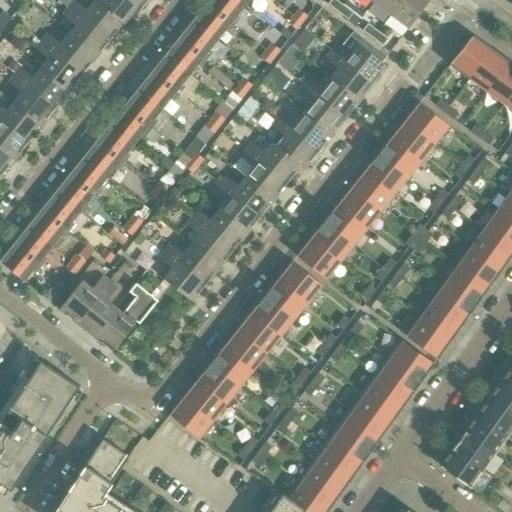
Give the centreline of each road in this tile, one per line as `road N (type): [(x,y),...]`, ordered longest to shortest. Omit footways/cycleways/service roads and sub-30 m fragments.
road 1 (residential): [(112,379),(144,403),(475,0)]
road 2 (residential): [(182,0),(0,220)]
road 3 (residential): [(399,459),(511,307)]
road 4 (residential): [(112,379),(24,511)]
road 5 (residential): [(0,289),(112,379)]
